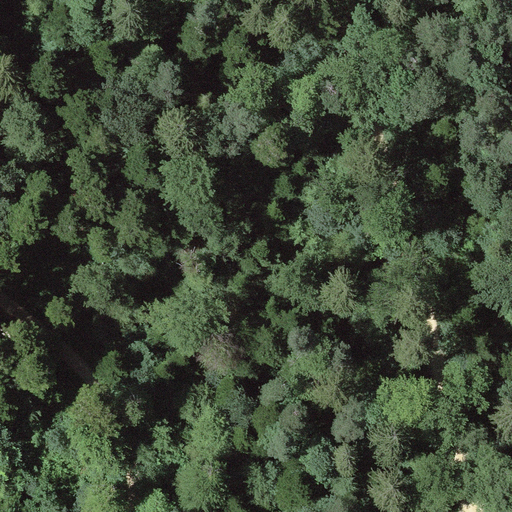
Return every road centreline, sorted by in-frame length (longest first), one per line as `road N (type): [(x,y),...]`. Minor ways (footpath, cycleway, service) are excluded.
road 1 (track): [(355,0),(484,511)]
road 2 (track): [(0,292),(57,332),(122,406),(130,511)]
